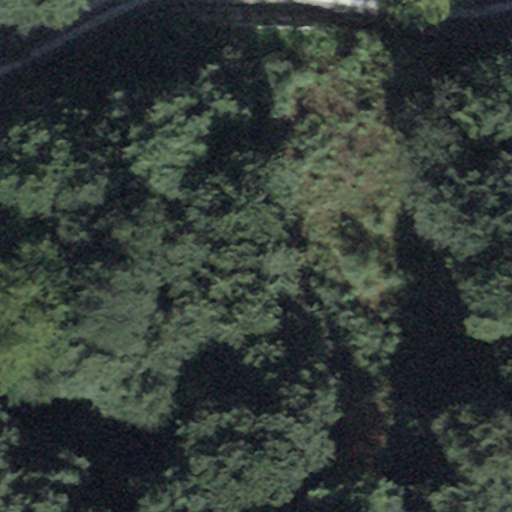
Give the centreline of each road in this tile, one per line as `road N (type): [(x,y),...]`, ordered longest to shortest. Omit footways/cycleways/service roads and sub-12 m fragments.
road 1 (track): [(511,10),(459,18),(354,0)]
road 2 (track): [(121,0),(0,63)]
